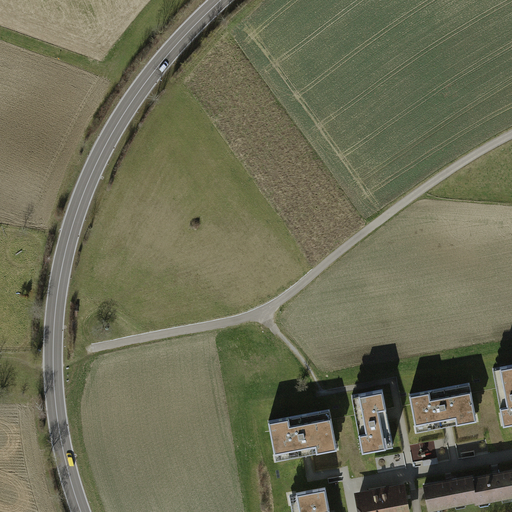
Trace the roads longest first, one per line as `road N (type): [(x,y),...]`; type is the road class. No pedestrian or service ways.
road 1 (secondary): [(81,511),(55,406),(53,341),(67,242),(124,112),(220,0)]
road 2 (tertiary): [(511,138),(419,195),(264,314),(93,350)]
